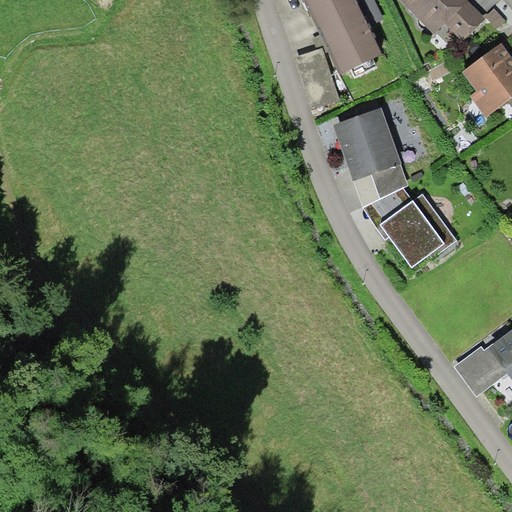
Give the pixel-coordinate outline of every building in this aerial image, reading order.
[(382,53),(369,26),(356,0),(355,0),(304,0),(340,75),(382,53)] [(374,0),(356,0),(369,26),(384,19),(374,0)] [(399,0),(434,34),(445,23),(468,0),(399,0)] [(485,17),(468,0),(445,23),(463,41),(486,18),(485,17)] [(494,9),(485,17),(486,18),(496,29),(505,20),(494,9)] [(471,95),(486,116),(507,100),(511,96),(511,56),(502,43),(462,71),(477,91),(471,95)] [(323,48),(296,57),(313,108),(340,100),(323,48)] [(404,188),(409,185),(383,107),(333,124),(354,181),(355,181),(364,207),(404,188)] [(404,188),(364,207),(375,226),(386,240),(390,237),(412,267),(430,254),(433,258),(458,240),(423,194),(413,200),(404,188)] [(511,329),(489,347),(508,373),(511,378),(511,329)] [(508,373),(489,347),(485,350),(482,346),(454,366),(477,396),(508,373)]
